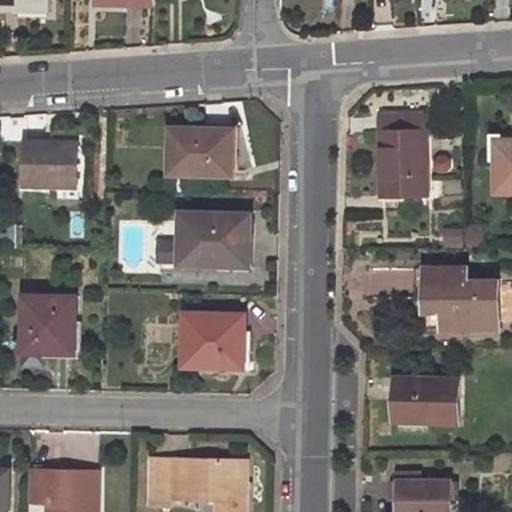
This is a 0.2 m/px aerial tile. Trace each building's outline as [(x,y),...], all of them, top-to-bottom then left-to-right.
[(0,0),(0,8),(48,10),(48,0),(0,0)] [(422,190),(422,109),(379,110),(381,191),(422,190)] [(230,168),(231,126),(172,125),(170,170),(234,170),(234,168),(230,168)] [(511,189),(511,136),(491,137),(489,190),(511,189)] [(76,185),(77,140),(23,139),(22,185),(76,185)] [(178,261),(241,262),(242,239),(247,239),(248,214),(179,212),(179,239),(178,260),(178,261)] [(179,239),(158,238),(158,260),(178,260),(179,239)] [(488,328),(489,284),(454,283),(454,267),(417,267),(416,297),(432,298),(432,328),(488,328)] [(44,346),(77,346),(78,294),(24,293),(23,364),(44,365),(44,346)] [(242,361),(243,313),(184,312),(182,366),(222,367),(223,361),(242,361)] [(457,421),(457,376),(394,375),(393,415),(428,415),(428,420),(457,421)] [(171,499),(172,458),(150,457),(149,499),(171,499)] [(204,492),(225,493),(224,508),(216,508),(216,511),(246,511),(248,459),(172,458),(171,499),(204,500),(204,492)] [(84,469),(27,467),(26,499),(46,500),(45,511),(94,511),(95,500),(83,500),(84,469)] [(83,500),(95,500),(96,469),(84,469),(83,500)] [(398,511),(444,511),(442,498),(453,498),(452,478),(416,478),(415,471),(396,472),(396,479),(392,479),(392,497),(401,497),(398,511)]
